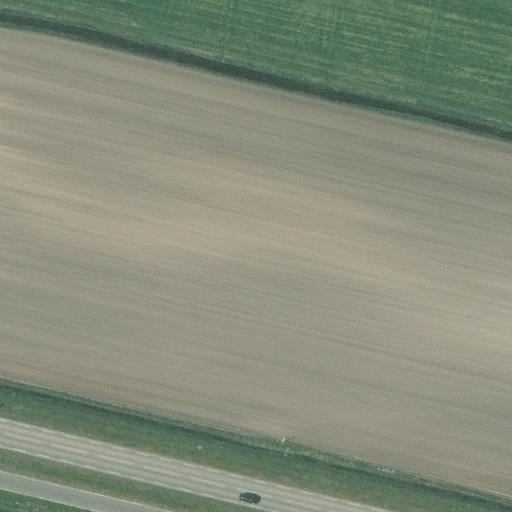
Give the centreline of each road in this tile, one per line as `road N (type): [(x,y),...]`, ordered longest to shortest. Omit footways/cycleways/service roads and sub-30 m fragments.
road 1 (secondary): [(325,511),(0,434)]
road 2 (unclassified): [(128,511),(0,481)]
